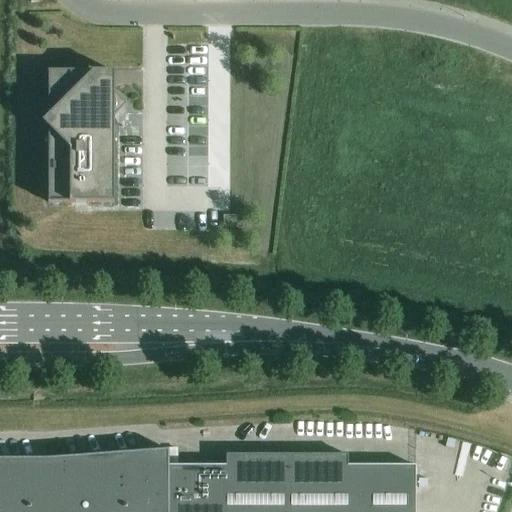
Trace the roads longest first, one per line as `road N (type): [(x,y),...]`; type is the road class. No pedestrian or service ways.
road 1 (unknown): [(454,511),(465,468),(458,455),(417,440),(0,436)]
road 2 (residential): [(69,0),(100,14),(383,16),(447,26),(511,49)]
road 3 (unclassified): [(307,341),(222,326),(0,325)]
road 4 (unclassified): [(0,360),(158,358),(307,341)]
road 5 (unclassified): [(511,380),(307,341)]
